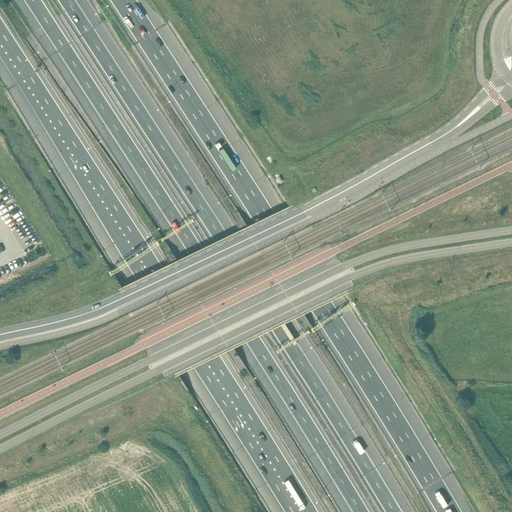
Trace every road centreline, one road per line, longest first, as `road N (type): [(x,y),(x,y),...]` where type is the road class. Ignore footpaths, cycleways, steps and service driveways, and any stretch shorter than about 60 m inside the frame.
road 1 (motorway): [(393,511),(66,0)]
road 2 (motorway): [(32,0),(358,511)]
road 3 (motorway): [(449,511),(123,0)]
road 4 (motorway): [(0,38),(300,511)]
road 5 (tertiary): [(511,229),(354,261),(0,436)]
road 6 (tertiary): [(0,450),(338,282),(398,262),(511,244)]
road 7 (tertiary): [(295,216),(438,139),(511,77)]
road 8 (tertiary): [(295,216),(127,296)]
road 9 (tertiary): [(0,336),(127,296)]
